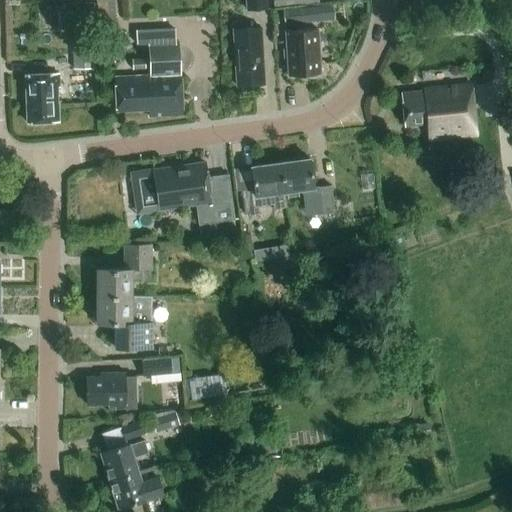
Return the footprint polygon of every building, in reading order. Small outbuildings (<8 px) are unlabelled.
[(97,0),(99,27),(115,26),(113,0),(97,0)] [(266,8),(265,0),(245,0),(246,9),(266,8)] [(77,8),(78,30),(92,29),(91,7),(77,8)] [(302,9),(284,11),(286,25),(294,24),(303,23),(302,9)] [(149,43),(149,44),(151,75),(115,77),(116,111),(149,109),(149,117),(182,116),(180,75),(179,75),(177,43),(175,43),(174,28),(136,30),(137,43),(149,43)] [(264,84),(261,28),(232,29),(236,86),(264,84)] [(288,76),(320,74),(317,29),(285,31),(288,76)] [(93,38),(72,39),(73,68),(94,67),(93,38)] [(132,69),(145,69),(145,58),(132,59),(132,69)] [(58,88),(59,88),(59,74),(25,75),(27,123),(59,121),(58,88)] [(428,140),(476,136),(471,85),(424,90),(424,91),(401,93),(405,126),(427,124),(428,140)] [(279,163),(283,193),(305,190),(308,216),(334,213),(330,186),(313,189),(309,159),(279,163)] [(197,205),(199,224),(205,223),(207,236),(235,232),(233,220),(234,219),(228,174),(206,177),(204,163),(153,170),(137,172),(142,212),(158,210),(197,205)] [(285,208),(283,193),(279,163),(251,167),(254,188),(242,190),(246,214),(258,212),(258,207),(271,205),(272,210),(285,208)] [(8,228),(6,239),(14,240),(17,229),(8,228)] [(151,282),(151,257),(151,245),(125,245),(125,270),(102,270),(102,269),(94,269),(94,279),(97,279),(97,296),(131,296),(131,281),(151,282)] [(262,264),(254,265),(256,285),(264,285),(262,264)] [(102,323),(116,323),(116,348),(152,348),(152,296),(131,296),(97,296),(97,313),(95,313),(95,324),(102,324),(102,323)] [(170,358),(141,360),(143,376),(180,372),(178,359),(170,360),(170,358)] [(135,376),(125,376),(125,373),(106,373),(106,377),(86,377),(86,405),(114,404),(114,409),(125,409),(136,409),(135,376)] [(191,400),(227,396),(224,373),(188,377),(191,400)] [(156,431),(179,423),(174,409),(161,411),(150,415),(156,431)] [(121,426),(125,439),(145,433),(139,414),(131,417),(133,422),(121,426)] [(428,422),(418,424),(420,436),(430,434),(428,422)] [(273,436),(255,439),(257,455),(276,452),(273,436)] [(101,453),(110,480),(136,472),(132,458),(148,453),(144,441),(128,446),(127,444),(101,453)] [(119,508),(162,494),(153,467),(136,472),(110,480),(119,508)]
